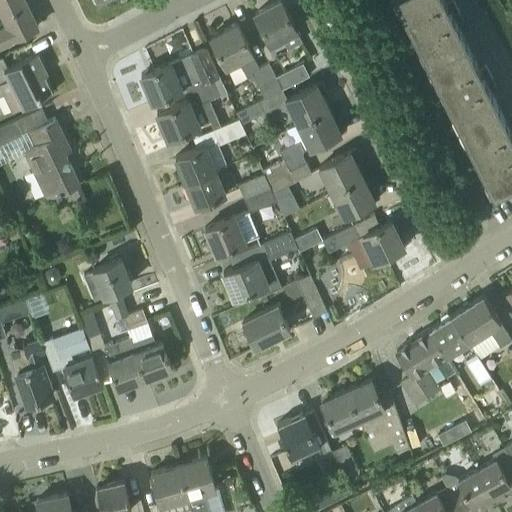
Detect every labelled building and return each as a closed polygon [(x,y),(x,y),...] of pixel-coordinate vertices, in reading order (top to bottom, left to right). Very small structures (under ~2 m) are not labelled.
[(25,0),(0,0),(0,7),(3,14),(27,3),(25,0)] [(278,0),(255,12),(264,31),(256,35),(263,48),(271,44),(282,38),(287,48),(302,40),(280,0),(278,0)] [(451,0),(447,2),(445,0),(397,0),(427,59),(466,40),(458,24),(464,21),(453,0),(451,0)] [(27,3),(3,14),(7,22),(0,24),(0,43),(14,37),(38,26),(27,3)] [(281,88),(275,76),(268,61),(258,66),(252,53),(252,52),(237,22),(210,36),(226,66),(238,60),(247,76),(253,74),(264,96),(281,88)] [(466,40),(427,59),(460,125),(499,105),(491,91),(497,88),(486,66),(480,69),(466,40)] [(206,46),(192,52),(141,73),(152,101),(189,87),(219,75),(206,46)] [(0,85),(12,111),(53,91),(40,66),(44,64),(38,52),(0,70),(0,69),(0,85)] [(303,62),(275,76),(281,88),(291,83),(309,75),(303,62)] [(210,120),(214,128),(221,125),(210,98),(226,91),(219,75),(189,87),(193,96),(156,111),(168,138),(199,125),(210,120)] [(285,98),(297,122),(329,106),(323,94),(327,92),(321,80),(285,98)] [(235,111),(238,118),(240,122),(269,108),(264,96),(235,111)] [(511,131),(499,105),(460,125),(493,191),(511,181),(511,131)] [(261,168),(263,171),(267,180),(305,160),(302,154),(302,149),(309,146),(310,147),(346,129),(340,117),(335,119),(329,106),(297,122),(286,128),(293,142),(279,149),(283,157),(261,168)] [(0,143),(24,132),(17,117),(0,125),(0,143)] [(55,117),(27,130),(34,144),(23,149),(47,198),(79,182),(64,151),(70,149),(55,117)] [(238,118),(221,125),(214,128),(219,142),(245,132),(240,122),(238,118)] [(216,169),(215,167),(226,163),(216,139),(205,143),(175,156),(186,181),(216,169)] [(319,166),(332,191),(363,175),(357,162),(361,160),(355,148),(319,166)] [(267,180),(270,187),(272,191),(311,171),(305,160),(267,180)] [(0,173),(10,198),(24,192),(11,161),(0,165),(0,173)] [(195,205),(226,193),(216,169),(186,181),(195,205)] [(270,187),(267,180),(263,171),(237,182),(244,197),(270,187)] [(363,175),(332,191),(344,215),(380,197),(374,185),(369,187),(363,175)] [(272,191),(270,187),(244,197),(249,210),(276,199),(272,191)] [(215,253),(259,234),(248,210),(235,215),(235,214),(204,227),(215,253)] [(362,234),(375,260),(404,246),(391,220),(362,234)] [(328,251),(359,236),(352,223),(322,238),(328,251)] [(293,237),(297,247),(298,250),(322,238),(317,226),(293,237)] [(234,297),(252,289),(255,297),(281,286),(273,265),(270,259),(297,247),(293,237),(290,230),(259,243),(264,254),(223,271),(234,297)] [(121,256),(93,268),(83,272),(94,297),(104,294),(131,282),(121,256)] [(327,310),(309,275),(295,281),(313,317),(327,310)] [(499,345),(511,338),(483,293),(452,313),(469,340),(476,352),(479,357),(499,344),(499,345)] [(117,316),(123,314),(127,313),(121,296),(111,300),(117,316)] [(255,345),(289,328),(277,303),(243,320),(255,345)] [(127,313),(123,314),(128,328),(147,320),(142,307),(127,313)] [(83,326),(87,336),(100,332),(92,311),(79,316),(83,326)] [(429,328),(446,355),(469,340),(452,313),(429,328)] [(90,346),(87,336),(83,326),(43,339),(53,369),(63,365),(73,393),(103,382),(93,356),(93,354),(73,362),(70,353),(90,346)] [(416,401),(426,394),(438,386),(435,382),(455,369),(446,355),(429,328),(396,349),(411,371),(401,377),(416,401)] [(119,386),(145,376),(132,341),(130,335),(104,344),(100,332),(87,336),(90,346),(93,354),(93,356),(106,352),(119,386)] [(132,341),(145,376),(172,367),(162,340),(155,342),(152,334),(132,341)] [(41,338),(24,344),(8,349),(27,404),(50,396),(47,389),(51,387),(40,354),(45,352),(41,338)] [(491,376),(479,357),(476,352),(464,359),(480,383),(491,376)] [(379,394),(371,377),(346,388),(359,418),(373,449),(391,441),(394,450),(409,445),(390,389),(379,394)] [(334,429),(359,418),(346,388),(321,400),(334,429)] [(291,457),(320,444),(323,451),(331,448),(313,408),(303,413),(302,410),(277,422),(285,439),(283,440),(291,457)] [(466,417),(438,429),(443,441),(471,429),(466,417)] [(346,442),(331,448),(343,472),(357,467),(346,442)] [(491,452),(494,457),(477,467),(494,498),(504,492),(508,499),(511,496),(511,458),(504,444),(491,452)] [(207,511),(204,502),(207,500),(205,491),(216,487),(206,455),(179,463),(189,496),(192,507),(192,511),(207,511)] [(156,503),(158,511),(172,511),(192,507),(189,496),(179,463),(151,471),(160,502),(156,503)] [(441,474),(462,511),(483,511),(487,510),(483,504),(494,498),(477,467),(457,478),(455,474),(446,471),(441,474)] [(446,485),(436,490),(418,501),(424,511),(462,511),(441,474),(440,474),(446,485)] [(124,478),(96,485),(101,511),(121,511),(130,510),(124,478)] [(71,511),(67,492),(36,498),(39,511),(71,511)] [(384,510),(385,511),(424,511),(418,501),(414,494),(410,493),(397,501),(395,504),(384,510)]
